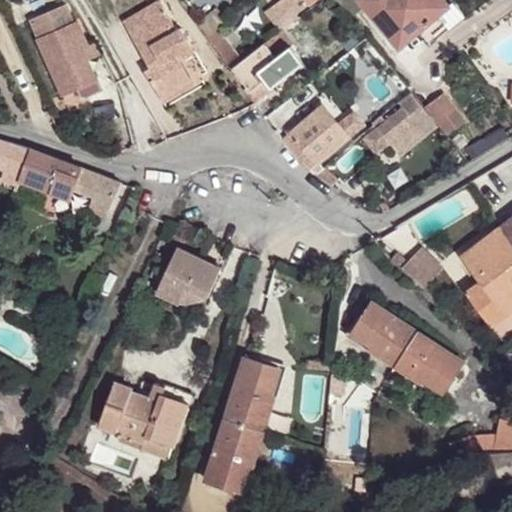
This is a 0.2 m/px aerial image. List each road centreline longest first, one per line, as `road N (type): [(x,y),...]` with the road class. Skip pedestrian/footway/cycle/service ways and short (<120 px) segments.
road 1 (unclassified): [(0,131),(96,164),(233,156),(341,221),(367,222),(389,219),(511,146)]
road 2 (unknown): [(17,135),(0,13)]
